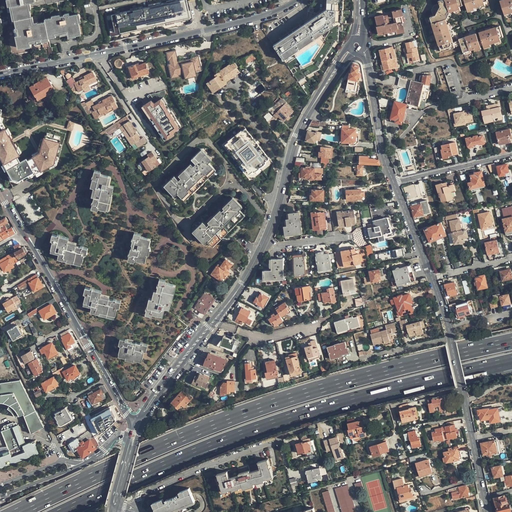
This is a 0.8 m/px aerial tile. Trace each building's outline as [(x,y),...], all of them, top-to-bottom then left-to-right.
[(9,0),(11,5),(12,5),(14,12),(30,9),(31,9),(29,1),(33,0),(9,0)] [(333,23),(340,24),(341,0),(326,0),(326,8),(273,44),(282,57),(333,23)] [(448,12),(450,11),(454,10),(460,8),(459,6),(463,5),(462,3),(461,0),(439,0),(440,6),(442,9),(438,15),(436,15),(430,17),(432,23),(433,28),(438,41),(439,46),(441,52),(455,48),(454,46),(453,42),(451,37),(447,24),(445,20),(445,18),(448,12)] [(464,0),(466,2),(468,9),(485,4),(484,1),(488,0),(487,0),(464,0)] [(505,14),(511,12),(511,0),(502,0),(500,1),(505,14)] [(106,12),(111,35),(121,33),(121,32),(130,31),(167,23),(167,22),(191,17),(188,5),(183,6),(182,2),(173,4),(172,2),(168,3),(168,5),(150,9),(147,10),(147,7),(149,7),(148,3),(139,5),(140,11),(117,16),(116,10),(106,12)] [(405,31),(401,15),(400,8),(392,10),(393,13),(393,15),(390,15),(390,14),(384,16),(384,15),(375,17),(377,21),(379,20),(380,25),(378,26),(377,26),(378,33),(384,31),(384,33),(388,32),(388,34),(396,32),(397,33),(405,31)] [(43,38),(49,37),(48,34),(45,20),(38,22),(34,23),(34,21),(33,19),(32,19),(31,16),(31,15),(30,9),(14,12),(15,19),(17,27),(16,27),(16,31),(17,30),(18,34),(16,35),(18,47),(23,46),(23,45),(31,43),(30,41),(34,41),(34,42),(38,41),(38,39),(42,39),(43,38)] [(60,13),(56,14),(56,15),(52,16),(45,18),(45,20),(48,34),(50,34),(56,33),(60,32),(67,30),(68,33),(68,34),(76,32),(76,33),(81,32),(79,20),(81,20),(80,16),(78,17),(77,12),(70,14),(69,11),(64,12),(65,13),(60,14),(60,13)] [(307,76),(319,70),(318,68),(336,41),(339,41),(340,24),(333,23),(282,57),(284,60),(300,83),(308,77),(307,76)] [(490,29),(486,31),(479,33),(482,41),(483,45),(483,46),(501,41),(501,39),(504,38),(500,26),(490,29)] [(470,36),(465,37),(459,39),(459,41),(460,44),(463,53),(474,49),(481,47),(480,46),(479,42),(476,34),(470,36)] [(415,47),(414,40),(407,42),(409,52),(418,50),(417,46),(415,47)] [(382,59),(395,56),(393,45),(380,49),(382,59)] [(418,50),(409,52),(407,52),(409,57),(410,57),(413,56),(414,62),(420,60),(418,50)] [(169,64),(171,73),(178,72),(179,76),(179,75),(185,74),(185,75),(196,72),(196,71),(200,70),(201,70),(198,56),(192,57),(193,59),(193,62),(190,62),(190,63),(186,64),(186,63),(183,64),(182,61),(178,62),(177,59),(178,59),(176,51),(167,53),(169,61),(170,60),(171,64),(169,64)] [(253,53),(242,59),(244,62),(246,61),(247,63),(256,58),(253,53)] [(398,66),(395,56),(382,59),(385,69),(398,66)] [(117,66),(118,67),(119,67),(121,66),(122,66),(123,65),(123,63),(123,62),(123,61),(122,59),(120,59),(119,59),(118,59),(117,59),(116,60),(115,61),(115,63),(115,64),(116,65),(117,66)] [(139,64),(138,63),(127,67),(131,78),(149,72),(146,62),(139,64)] [(216,77),(207,83),(213,92),(227,82),(226,81),(239,72),(236,67),(238,66),(235,62),(230,65),(215,74),(216,77)] [(350,70),(349,78),(357,79),(357,77),(359,78),(360,74),(358,74),(359,71),(358,71),(358,68),(357,66),(354,65),(352,66),(352,70),(350,70)] [(75,83),(79,91),(84,89),(85,92),(91,89),(88,84),(97,81),(93,72),(85,76),(85,78),(75,82),(75,83)] [(416,107),(418,102),(419,98),(422,98),(420,103),(420,105),(419,104),(419,106),(424,107),(428,92),(432,74),(431,74),(431,72),(424,73),(424,75),(421,75),(420,80),(422,80),(422,83),(401,78),(399,85),(411,88),(407,104),(416,107)] [(71,88),(74,86),(73,84),(75,83),(75,82),(73,76),(66,81),(71,88)] [(47,94),(54,90),(47,77),(30,87),(38,100),(47,94)] [(356,84),(357,79),(349,78),(346,91),(354,92),(356,84)] [(358,84),(356,84),(354,92),(346,91),(345,94),(357,96),(359,88),(357,87),(358,84)] [(105,114),(118,107),(112,95),(102,100),(103,101),(93,106),(95,111),(98,109),(101,114),(104,112),(105,114)] [(277,112),(274,115),(276,117),(278,115),(283,121),(294,110),(286,102),(289,99),(285,95),(273,107),(277,112)] [(165,138),(181,129),(162,97),(154,101),(152,99),(145,103),(165,138)] [(82,105),(88,115),(92,112),(90,108),(93,107),(89,100),(82,105)] [(396,101),(391,118),(396,119),(396,122),(402,123),(403,122),(405,112),(407,104),(396,101)] [(499,117),(503,116),(501,106),(498,107),(495,108),(495,104),(491,105),(494,118),(499,117)] [(494,118),(491,105),(487,106),(488,109),(482,111),(484,120),(494,118)] [(8,134),(6,130),(5,128),(3,130),(3,129),(0,123),(0,122),(1,118),(3,113),(2,112),(0,111),(0,145),(13,138),(11,135),(8,134)] [(472,111),(469,112),(464,113),(464,111),(454,113),(456,121),(457,124),(466,122),(474,121),(472,111)] [(269,112),(265,116),(269,120),(273,116),(269,112)] [(120,127),(132,145),(141,139),(128,121),(130,120),(127,115),(106,129),(109,134),(120,127)] [(268,155),(259,144),(255,147),(252,144),(254,143),(252,140),(254,138),(246,128),(242,131),(243,132),(230,142),(229,141),(225,144),(233,155),(235,154),(239,159),(238,160),(247,172),(253,167),(254,168),(262,161),(262,160),(268,155)] [(356,129),(349,128),(342,128),(342,142),(353,142),(355,140),(356,129)] [(230,142),(243,132),(242,131),(240,129),(227,139),(229,141),(230,142)] [(510,129),(497,132),(500,144),(511,142),(511,136),(510,129)] [(315,142),(316,139),(317,133),(308,131),(306,140),(315,142)] [(474,137),(471,137),(471,136),(466,137),(468,146),(480,143),(480,144),(486,143),(484,135),(479,136),(478,134),(473,135),(474,137)] [(0,152),(16,144),(13,138),(0,145),(0,152)] [(142,138),(141,139),(132,145),(135,149),(145,142),(142,138)] [(259,144),(261,143),(258,140),(256,141),(254,138),(252,140),(254,143),(252,144),(255,147),(259,144)] [(42,139),(39,151),(33,155),(34,157),(41,153),(45,140),(42,139)] [(442,145),(443,151),(441,151),(443,159),(450,157),(449,155),(458,153),(456,142),(442,145)] [(331,148),(321,147),(321,151),(319,151),(319,156),(330,157),(331,148)] [(157,159),(152,151),(149,153),(151,155),(148,157),(140,163),(144,169),(146,167),(149,171),(156,166),(153,162),(157,159)] [(175,177),(167,185),(176,194),(178,192),(183,199),(215,168),(209,162),(210,160),(202,151),(193,160),(196,163),(193,165),(191,163),(178,175),(181,177),(179,180),(175,177)] [(256,171),(265,164),(264,162),(270,158),(268,155),(262,160),(262,161),(254,168),(253,167),(247,172),(249,174),(255,170),(256,171)] [(359,155),(359,163),(380,164),(378,159),(368,159),(369,156),(359,155)] [(51,169),(57,166),(59,158),(56,157),(54,164),(50,166),(51,169)] [(510,173),(507,164),(498,166),(500,175),(510,173)] [(363,165),(358,165),(357,175),(362,175),(362,174),(365,174),(365,170),(363,170),(363,165)] [(314,168),(300,167),(300,172),(299,172),(299,177),(309,177),(309,179),(322,179),(322,173),(314,173),(314,168)] [(91,187),(96,188),(93,201),(92,201),(92,203),(93,204),(92,208),(98,210),(99,208),(106,210),(110,195),(112,195),(114,186),(107,185),(108,176),(101,174),(101,172),(95,170),(93,176),(92,178),(93,178),(91,187)] [(485,184),(482,171),(476,172),(476,174),(471,175),(473,181),(469,182),(471,188),(485,184)] [(19,180),(13,179),(11,175),(9,177),(11,181),(19,183),(24,181),(22,179),(19,180)] [(442,183),(436,184),(440,197),(441,196),(442,200),(446,199),(447,200),(454,198),(452,190),(455,189),(454,184),(448,185),(447,182),(442,183)] [(387,195),(385,185),(373,187),(376,197),(387,195)] [(323,189),(312,189),(312,195),(311,195),(311,200),(323,200),(323,189)] [(361,189),(346,189),(347,200),(362,199),(362,196),(365,196),(364,192),(361,192),(361,189)] [(193,231),(204,243),(207,240),(213,246),(245,214),(240,209),(243,206),(233,197),(223,207),(224,208),(222,211),(220,209),(208,221),(210,223),(207,225),(203,221),(193,231)] [(428,200),(421,202),(421,204),(411,206),(414,219),(421,217),(420,215),(430,212),(428,200)] [(511,206),(503,208),(505,218),(503,219),(507,235),(511,233),(511,206)] [(494,224),(490,210),(480,213),(479,208),(473,209),(475,219),(480,218),(480,219),(481,219),(482,221),(481,221),(483,229),(488,227),(488,225),(494,224)] [(351,225),(354,224),(355,223),(355,222),(354,211),(349,211),(349,210),(344,211),(343,210),(337,211),(339,226),(347,225),(347,226),(351,225)] [(314,229),(320,228),(320,226),(326,226),(324,212),(321,212),(316,212),(315,211),(312,212),(314,229)] [(286,234),(301,233),(299,212),(289,213),(290,218),(287,219),(287,225),(285,225),(286,234)] [(460,224),(458,213),(446,216),(448,226),(460,224)] [(0,220),(0,232),(1,233),(10,228),(7,223),(8,222),(5,217),(0,220)] [(384,239),(382,233),(391,231),(390,227),(389,227),(387,218),(374,221),(375,226),(375,227),(370,228),(372,236),(379,234),(381,240),(384,239)] [(443,234),(446,232),(442,222),(430,227),(429,225),(424,227),(430,242),(444,236),(443,234)] [(15,232),(12,227),(10,228),(1,233),(4,238),(15,232)] [(467,229),(453,232),(455,244),(465,241),(465,237),(469,236),(467,229)] [(132,248),(131,248),(130,253),(129,253),(128,255),(129,255),(128,260),(134,262),(135,260),(143,262),(143,261),(144,261),(146,254),(147,255),(149,246),(148,246),(149,239),(148,238),(141,236),(141,235),(135,233),(133,237),(132,239),(133,240),(132,244),(132,245),(132,248)] [(51,249),(60,251),(58,258),(67,260),(67,259),(82,262),(84,254),(86,254),(88,248),(83,247),(83,246),(81,246),(81,247),(68,243),(69,238),(60,236),(60,235),(58,234),(57,235),(52,234),(51,240),(53,241),(51,249)] [(498,239),(486,242),(488,254),(500,251),(498,239)] [(373,254),(371,245),(366,246),(365,246),(367,255),(373,254)] [(16,262),(19,261),(18,258),(26,254),(25,252),(23,247),(21,248),(16,251),(12,253),(15,261),(16,262)] [(355,248),(335,252),(338,267),(361,263),(360,253),(356,254),(355,248)] [(403,248),(378,253),(379,258),(381,258),(381,259),(382,259),(382,260),(387,259),(386,258),(388,258),(388,259),(393,258),(392,257),(394,257),(394,258),(403,256),(403,255),(404,255),(404,254),(403,248)] [(321,252),(316,253),(317,256),(316,256),(317,263),(318,263),(319,270),(331,268),(330,262),(331,261),(330,256),(329,256),(329,252),(322,254),(321,252)] [(304,255),(294,256),(295,276),(306,274),(304,255)] [(11,263),(8,256),(0,259),(0,263),(4,271),(14,267),(11,263)] [(283,279),(283,258),(271,259),(271,270),(265,270),(265,279),(283,279)] [(229,269),(233,264),(226,259),(223,263),(221,262),(211,274),(221,280),(223,277),(225,278),(230,272),(226,269),(227,267),(229,269)] [(394,286),(415,279),(411,264),(394,270),(396,279),(392,280),(394,286)] [(511,278),(511,273),(511,268),(501,271),(503,280),(511,278)] [(373,281),(382,279),(381,275),(382,274),(381,269),(371,271),(373,281)] [(27,280),(30,283),(34,291),(43,286),(36,274),(27,279),(27,280)] [(476,277),(477,281),(478,285),(479,289),(488,287),(485,274),(476,277)] [(353,278),(342,280),(344,294),(350,293),(350,290),(355,289),(353,278)] [(147,310),(146,315),(152,316),(152,314),(160,316),(162,307),(170,309),(172,300),(170,300),(174,285),(166,282),(166,281),(160,279),(158,284),(157,286),(158,286),(154,299),(149,298),(147,307),(146,307),(146,309),(147,310)] [(455,282),(445,284),(446,290),(447,290),(449,296),(457,294),(455,282)] [(310,285),(300,287),(301,294),(298,295),(299,300),(310,298),(309,290),(311,290),(310,285)] [(92,304),(91,311),(100,313),(100,312),(115,315),(117,307),(119,308),(121,301),(116,300),(116,299),(114,299),(114,300),(101,296),(102,291),(93,289),(93,288),(91,287),(90,288),(85,287),(84,293),(86,294),(84,302),(92,304)] [(333,287),(325,288),(326,292),(318,293),(320,300),(323,300),(323,302),(331,300),(332,302),(336,301),(333,287)] [(257,297),(255,301),(254,302),(263,307),(269,297),(261,292),(258,298),(257,297)] [(199,301),(196,298),(189,309),(192,311),(197,315),(198,315),(201,312),(203,313),(213,298),(205,293),(199,301)] [(395,297),(397,302),(399,310),(397,311),(399,315),(413,310),(411,303),(413,302),(412,299),(411,295),(410,293),(403,295),(403,294),(395,297)] [(511,303),(509,294),(501,296),(503,305),(511,303)] [(6,298),(1,301),(8,313),(17,308),(15,304),(21,301),(18,296),(12,299),(11,298),(10,298),(7,300),(6,298)] [(52,305),(56,302),(54,298),(48,302),(49,305),(40,310),(44,319),(56,312),(52,305)] [(285,301),(275,308),(279,313),(281,316),(289,311),(287,307),(288,306),(285,301)] [(468,301),(455,305),(456,307),(462,321),(467,320),(465,315),(471,313),(468,301)] [(152,316),(146,315),(152,326),(150,332),(154,342),(166,352),(187,326),(169,311),(170,309),(162,307),(160,316),(152,314),(152,316)] [(251,311),(242,307),(240,312),(235,321),(242,324),(244,321),(250,324),(252,320),(248,317),(251,311)] [(38,311),(36,308),(27,313),(29,316),(38,311)] [(276,325),(284,320),(281,316),(279,313),(276,314),(275,313),(272,315),(272,316),(269,318),(271,322),(273,321),(276,325)] [(355,323),(359,322),(357,317),(354,318),(353,316),(335,322),(338,332),(356,327),(355,323)] [(8,330),(11,335),(13,339),(18,337),(17,336),(21,333),(17,326),(20,325),(17,319),(2,327),(4,331),(8,330)] [(408,327),(410,334),(416,332),(417,334),(423,333),(422,327),(421,321),(407,324),(408,327)] [(384,340),(385,342),(385,343),(390,341),(390,338),(389,335),(393,334),(393,332),(397,331),(395,322),(386,324),(387,329),(371,333),(375,345),(379,344),(379,342),(384,340)] [(61,334),(62,336),(63,339),(68,350),(74,347),(72,343),(75,342),(71,334),(70,335),(67,330),(61,334)] [(222,347),(235,351),(239,339),(234,338),(233,339),(228,337),(226,341),(224,340),(222,347)] [(126,356),(126,358),(134,360),(135,358),(142,360),(142,359),(143,359),(144,351),(146,351),(148,345),(143,344),(143,343),(141,343),(136,342),(136,343),(132,342),(133,342),(128,340),(128,339),(126,339),(125,340),(120,339),(119,344),(121,345),(119,353),(119,354),(126,356)] [(320,356),(315,340),(312,341),(313,344),(305,347),(309,359),(320,356)] [(335,344),(329,347),(332,358),(343,355),(343,354),(349,352),(348,347),(347,347),(345,341),(340,343),(335,344)] [(52,343),(42,348),(40,349),(42,354),(46,352),(48,357),(57,353),(52,343)] [(148,345),(146,351),(144,351),(143,359),(142,359),(142,360),(135,358),(134,360),(126,358),(124,368),(142,382),(162,357),(148,345)] [(25,353),(24,350),(16,354),(18,359),(22,357),(25,363),(32,359),(28,352),(25,353)] [(221,370),(226,363),(228,359),(211,352),(208,358),(207,357),(205,363),(221,370)] [(290,357),(290,355),(286,356),(291,374),(301,371),(297,355),(290,357)] [(37,358),(28,363),(35,375),(43,371),(39,363),(40,363),(37,358)] [(266,362),(267,369),(268,371),(266,371),(267,377),(274,375),(274,374),(278,374),(275,360),(266,362)] [(256,369),(254,369),(252,369),(251,367),(251,362),(246,363),(247,378),(256,378),(256,369)] [(80,373),(75,365),(63,371),(68,380),(80,373)] [(207,382),(210,376),(201,372),(200,373),(197,372),(192,383),(198,385),(198,384),(207,387),(209,382),(207,382)] [(54,377),(54,376),(42,383),(43,386),(47,391),(50,390),(51,392),(56,389),(55,387),(58,385),(54,377)] [(0,400),(3,401),(6,402),(11,404),(9,408),(11,410),(12,412),(15,416),(24,413),(32,433),(45,426),(21,379),(0,382),(0,400)] [(227,380),(227,382),(224,382),(221,386),(221,394),(225,395),(225,393),(230,392),(230,391),(235,391),(235,381),(227,380)] [(103,393),(107,390),(103,384),(88,392),(94,404),(105,397),(103,393)] [(42,393),(39,388),(38,385),(33,388),(37,396),(42,393)] [(181,404),(184,406),(193,396),(188,392),(187,393),(183,389),(172,402),(178,408),(181,404)] [(215,395),(211,391),(209,394),(206,398),(210,401),(215,395)] [(447,403),(446,396),(429,399),(431,411),(446,408),(445,403),(447,403)] [(86,414),(79,401),(76,403),(83,416),(86,414)] [(488,408),(480,409),(476,410),(478,421),(484,419),(485,423),(500,420),(499,414),(503,413),(502,411),(499,411),(498,408),(502,407),(501,402),(487,404),(488,408)] [(411,417),(412,419),(418,418),(417,407),(416,406),(414,406),(409,407),(410,408),(400,410),(402,419),(411,417)] [(61,425),(72,419),(66,407),(56,413),(57,415),(56,416),(58,420),(57,421),(59,424),(61,425)] [(90,417),(88,413),(86,414),(83,416),(85,420),(90,430),(95,438),(116,419),(109,407),(90,417)] [(366,435),(364,425),(360,426),(359,420),(348,423),(349,428),(348,429),(350,435),(351,435),(359,433),(359,436),(360,436),(366,435)] [(457,437),(456,431),(456,428),(455,424),(435,428),(436,430),(432,431),(434,440),(439,439),(440,441),(457,437)] [(10,449),(0,452),(0,468),(1,469),(1,468),(41,453),(36,440),(26,443),(19,425),(3,431),(10,449)] [(78,449),(83,456),(99,446),(95,438),(90,430),(80,436),(83,441),(80,443),(78,438),(70,443),(75,451),(78,449)] [(417,434),(416,430),(409,432),(411,439),(413,447),(422,445),(421,439),(419,440),(417,433),(417,434)] [(339,437),(325,441),(328,451),(334,450),(337,460),(345,458),(340,440),(345,438),(344,433),(338,434),(339,437)] [(500,451),(497,439),(495,440),(481,443),(484,454),(488,453),(489,455),(492,454),(492,452),(500,451)] [(296,443),(298,451),(299,453),(306,451),(306,452),(312,451),(310,444),(309,444),(308,441),(303,442),(303,441),(296,443)] [(389,450),(387,441),(371,445),(374,455),(389,450)] [(453,449),(449,450),(445,451),(446,456),(447,461),(447,462),(460,458),(457,447),(453,448),(453,449)] [(250,469),(240,472),(240,474),(230,477),(228,470),(220,473),(225,488),(232,486),(233,487),(243,484),(244,486),(254,483),(254,480),(264,477),(264,476),(271,474),(266,459),(259,461),(261,468),(251,471),(250,469)] [(428,462),(427,459),(416,462),(420,475),(433,471),(430,462),(428,462)] [(491,477),(503,474),(501,464),(488,468),(491,477)] [(307,471),(308,480),(314,479),(314,481),(318,480),(322,479),(320,468),(307,471)] [(410,491),(408,484),(405,485),(402,478),(393,480),(396,488),(397,487),(401,499),(399,500),(399,502),(407,500),(406,497),(413,495),(412,490),(410,491)] [(365,491),(362,481),(355,483),(358,493),(365,491)] [(356,511),(348,484),(336,488),(342,511),(356,511)] [(456,487),(456,489),(456,491),(453,492),(454,498),(469,495),(467,484),(456,487)] [(163,498),(153,502),(157,511),(171,511),(196,502),(190,487),(180,491),(182,495),(179,496),(179,494),(177,495),(177,496),(169,499),(168,498),(166,499),(167,501),(165,502),(163,498)] [(335,511),(329,490),(323,492),(328,511),(335,511)] [(506,503),(504,496),(495,498),(498,511),(502,511),(511,510),(509,502),(506,503)]
